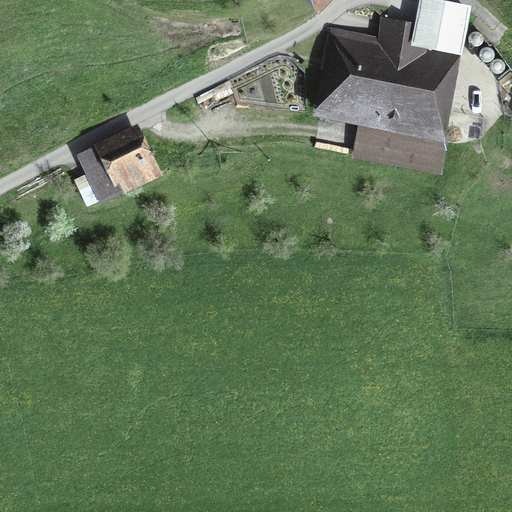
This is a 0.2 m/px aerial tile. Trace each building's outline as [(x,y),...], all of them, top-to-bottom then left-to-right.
[(385,18),(381,46),(341,38),(328,104),(364,111),(359,134),(355,154),(435,170),(444,126),(437,125),(449,63),(448,63),(451,47),(461,49),(461,47),(463,37),(469,10),(423,1),(419,24),(385,18)] [(475,38),(476,39),(477,40),(478,40),(480,40),(481,40),(482,39),(483,39),(484,38),(485,37),(486,36),(486,34),(487,33),(487,32),(486,31),(486,29),(485,28),(485,27),(484,26),(482,26),(481,25),(480,25),(479,25),(477,25),(476,26),(475,26),(474,27),(473,28),(472,29),(472,30),(472,32),(472,33),(472,34),(472,35),(473,37),(474,38),(475,38)] [(494,54),(494,52),(493,51),(492,50),(491,49),(490,48),(489,48),(488,47),(486,47),(485,47),(484,48),(482,48),(481,49),(480,50),(480,51),(479,52),(479,54),(479,55),(479,56),(479,57),(480,59),(481,60),(482,61),(483,61),(484,62),(485,62),(486,62),(488,62),(489,62),(490,61),(491,61),(492,60),(493,59),(494,57),(494,56),(494,55),(494,54)] [(495,74),(496,74),(497,74),(499,74),(500,74),(501,73),(502,72),(503,71),(504,70),(504,69),(505,68),(505,67),(505,65),(504,64),(504,63),(503,62),(502,61),(501,60),(500,59),(499,59),(498,59),(496,59),(495,59),(494,60),(493,60),(492,61),(491,62),(490,63),(490,65),(490,66),(490,67),(490,68),(490,69),(491,71),(492,72),(493,72),(494,73),(495,74)] [(137,136),(84,160),(101,198),(154,174),(137,136)]
